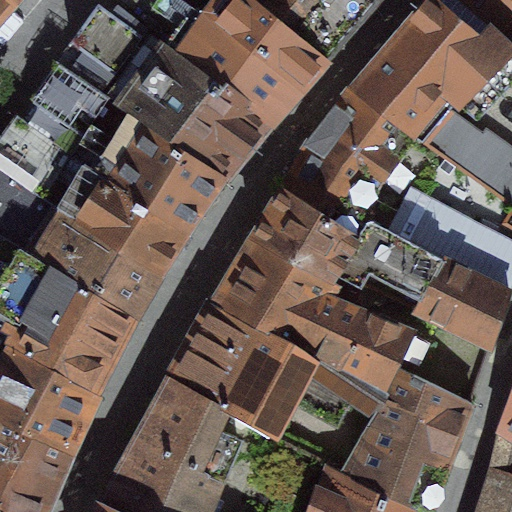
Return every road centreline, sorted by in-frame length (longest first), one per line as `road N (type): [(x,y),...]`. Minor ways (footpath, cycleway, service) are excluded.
road 1 (residential): [(60,511),(159,324),(305,107),(403,0)]
road 2 (residential): [(453,511),(511,341)]
road 3 (residential): [(0,96),(76,0)]
